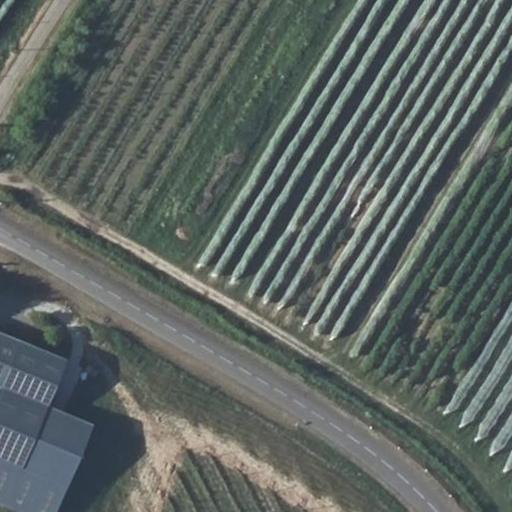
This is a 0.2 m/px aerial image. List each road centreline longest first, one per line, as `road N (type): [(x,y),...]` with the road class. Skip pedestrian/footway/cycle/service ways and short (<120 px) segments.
road 1 (tertiary): [(0,233),(343,434),(434,511)]
road 2 (unclassified): [(0,107),(65,0)]
